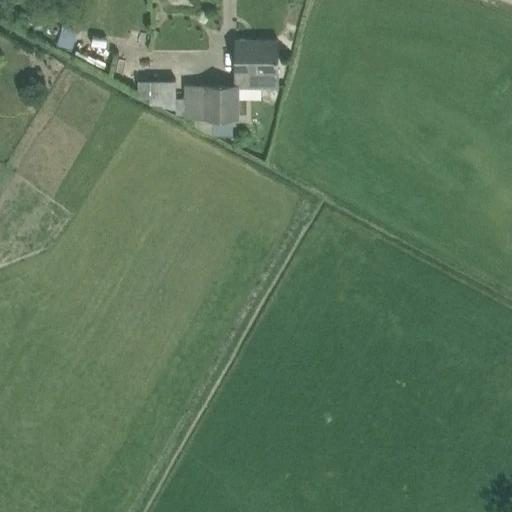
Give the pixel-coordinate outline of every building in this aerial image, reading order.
[(130,33),(128,40),(143,43),(145,36),(130,33)] [(236,82),(236,84),(240,85),(278,85),(278,58),(278,38),(236,38),(236,58),(236,82)] [(151,78),(151,95),(176,95),(176,78),(151,78)] [(185,115),(195,116),(213,116),(239,116),(240,85),(236,84),(236,82),(185,82),(185,95),(185,103),(185,112),(185,115)] [(176,112),(185,112),(185,103),(185,95),(176,95),(176,107),(176,112)]
